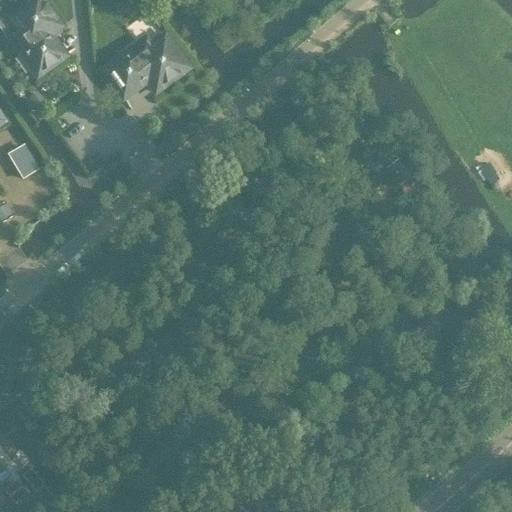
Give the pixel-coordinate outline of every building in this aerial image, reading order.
[(60,28),(39,0),(31,0),(5,20),(20,40),(13,45),(13,48),(19,57),(22,57),(37,78),(64,58),(49,37),(60,28)] [(128,51),(127,54),(102,72),(122,99),(146,82),(155,93),(187,70),(164,38),(143,52),(139,46),(135,45),(128,51)] [(22,148),(8,156),(22,180),(36,171),(22,148)] [(398,160),(384,169),(399,189),(412,179),(398,160)] [(0,205),(0,221),(2,224),(13,217),(4,203),(0,205)] [(60,327),(48,333),(54,354),(68,349),(60,327)] [(34,422),(27,425),(29,432),(37,429),(34,422)] [(36,479),(30,471),(22,477),(28,485),(36,479)] [(26,495),(16,483),(3,493),(13,506),(26,495)]
